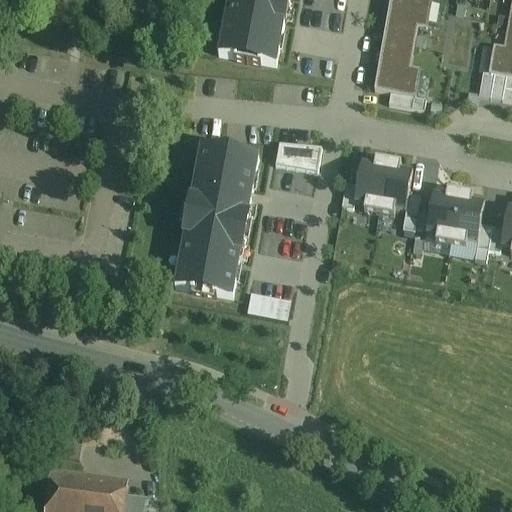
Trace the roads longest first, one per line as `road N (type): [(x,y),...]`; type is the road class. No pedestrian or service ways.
road 1 (residential): [(284,435),(342,128)]
road 2 (residential): [(0,329),(215,401),(284,435)]
road 3 (residential): [(284,435),(441,511)]
road 4 (residential): [(343,122),(196,110)]
road 5 (residential): [(343,122),(363,0)]
